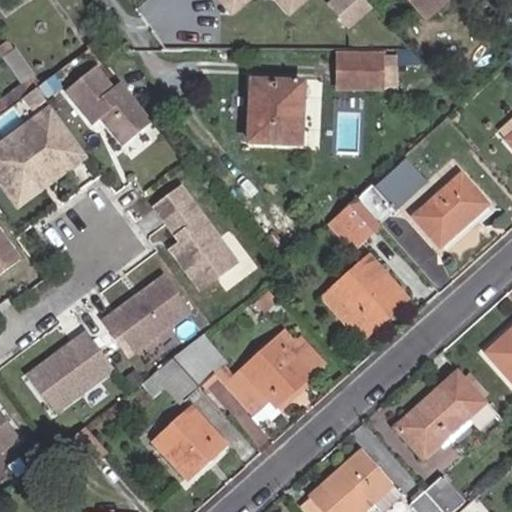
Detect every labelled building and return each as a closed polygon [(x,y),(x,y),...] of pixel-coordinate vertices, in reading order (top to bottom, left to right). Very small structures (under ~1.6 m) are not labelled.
[(364,0),(329,0),(326,3),(348,29),(372,9),(364,0)] [(409,0),(426,19),(446,0),(409,0)] [(338,89),(379,90),(380,58),(339,57),(338,89)] [(150,125),(122,87),(114,93),(97,70),(67,93),(91,126),(102,118),(107,124),(103,126),(120,148),(150,125)] [(250,143),(299,146),(302,86),(253,84),(250,143)] [(32,134),(56,116),(50,108),(26,126),(32,134)] [(52,179),(85,155),(56,116),(32,134),(26,126),(5,141),(11,149),(0,157),(0,170),(19,196),(48,175),(52,179)] [(0,157),(11,149),(5,141),(0,144),(0,178),(19,204),(52,179),(48,175),(19,196),(0,170),(0,157)] [(414,218),(440,247),(486,206),(460,178),(414,218)] [(226,253),(171,179),(147,197),(173,233),(162,241),(191,279),(226,253)] [(379,226),(394,211),(372,187),(357,200),(379,226)] [(379,226),(357,200),(331,225),(353,249),(379,226)] [(0,276),(21,261),(0,233),(0,276)] [(399,293),(369,260),(324,300),(354,334),(399,293)] [(129,359),(190,314),(164,278),(143,294),(144,296),(137,301),(136,299),(115,315),(125,329),(113,337),(129,359)] [(406,300),(399,293),(354,334),(360,341),(406,300)] [(125,329),(115,315),(103,324),(113,337),(125,329)] [(511,332),(487,354),(511,382),(511,332)] [(53,415),(114,370),(88,335),(27,380),(53,415)] [(216,375),(228,363),(204,337),(186,351),(211,380),(216,375)] [(278,411),(276,409),(311,375),(278,340),(226,386),(252,412),(247,417),(256,426),(262,427),(278,411)] [(200,389),(211,380),(186,351),(174,361),(200,389)] [(183,403),(200,389),(174,361),(156,374),(183,403)] [(397,428),(424,458),(485,403),(459,374),(397,428)] [(252,412),(226,386),(216,375),(211,380),(247,417),(252,412)] [(156,443),(188,480),(225,446),(192,410),(156,443)] [(0,454),(20,440),(0,413),(0,454)] [(88,469),(107,452),(86,429),(65,445),(88,469)] [(364,455),(303,508),(306,511),(362,511),(373,503),(379,511),(385,511),(401,498),(364,455)] [(450,511),(463,502),(441,477),(424,492),(441,511),(450,511)] [(441,511),(424,492),(411,503),(418,511),(441,511)]
